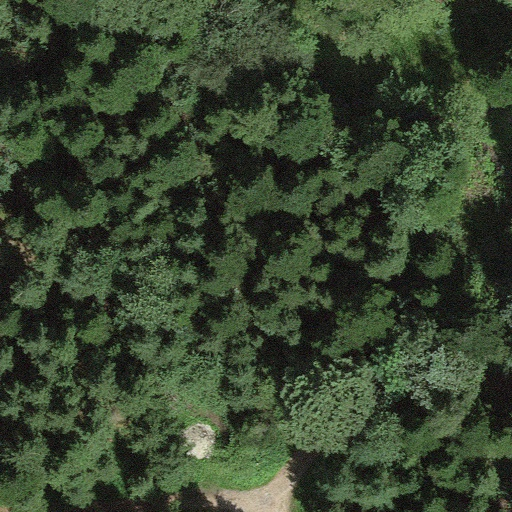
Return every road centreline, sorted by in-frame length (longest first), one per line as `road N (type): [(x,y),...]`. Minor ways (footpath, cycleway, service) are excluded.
road 1 (track): [(0,111),(280,511)]
road 2 (track): [(280,511),(343,407),(401,379),(511,378)]
